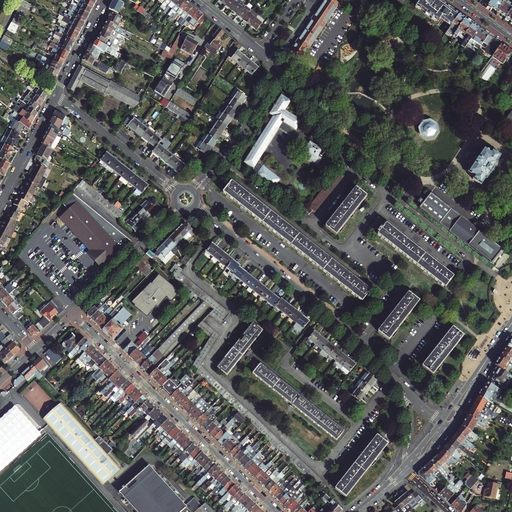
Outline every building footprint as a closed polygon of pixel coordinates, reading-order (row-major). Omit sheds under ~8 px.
[(23,0),(21,0),(19,5),(27,9),(30,4),(23,0)] [(65,0),(65,1),(70,4),(89,14),(92,8),(79,1),(76,0),(74,0),(73,3),(71,2),(67,0),(65,0)] [(113,0),(109,8),(118,13),(124,2),(119,0),(113,0)] [(171,0),(165,8),(167,10),(170,7),(171,7),(174,4),(175,5),(178,0),(171,0)] [(171,18),(176,12),(185,0),(178,0),(175,5),(169,12),(171,14),(169,15),(170,16),(168,19),(169,20),(171,18)] [(185,0),(176,12),(178,13),(180,15),(190,4),(185,0)] [(231,9),(238,0),(227,0),(224,4),(231,9)] [(238,0),(231,9),(237,14),(243,7),(246,4),(240,0),(238,0)] [(324,0),(291,49),(290,50),(302,57),(337,6),(335,4),(337,2),(333,0),(330,0),(330,1),(328,0),(324,0)] [(450,26),(459,14),(438,0),(419,0),(418,2),(416,0),(413,0),(411,3),(438,22),(440,19),(450,26)] [(496,10),(503,0),(490,0),(489,2),(488,4),(496,10)] [(503,0),(496,10),(505,17),(511,6),(506,2),(507,0),(503,0)] [(89,14),(70,4),(69,7),(63,3),(62,4),(60,3),(59,5),(61,6),(64,8),(67,9),(69,10),(86,19),(89,14)] [(190,4),(180,15),(184,19),(194,7),(190,4)] [(19,5),(16,11),(24,15),(27,9),(19,5)] [(184,19),(189,22),(198,11),(194,7),(184,19)] [(244,19),(249,12),(243,7),(237,14),(244,19)] [(62,21),(66,23),(80,30),(83,25),(66,16),(61,13),(63,9),(61,8),(59,12),(60,13),(59,14),(64,17),(62,21)] [(69,10),(66,16),(83,25),(86,19),(69,10)] [(16,11),(13,16),(21,20),(24,15),(16,11)] [(198,11),(189,22),(187,24),(192,29),(194,27),(194,28),(197,24),(196,23),(199,20),(202,22),(206,17),(198,11)] [(111,12),(107,20),(119,26),(120,25),(118,24),(122,17),(111,12)] [(244,19),(250,24),(256,17),(249,12),(244,19)] [(256,17),(250,24),(256,29),(264,19),(258,14),(256,17)] [(465,19),(459,14),(450,26),(444,34),(448,37),(451,31),(454,33),(465,19)] [(145,27),(150,18),(146,15),(141,25),(145,27)] [(21,20),(13,16),(11,22),(18,25),(21,20)] [(465,19),(454,33),(452,36),(455,38),(457,36),(461,39),(461,38),(472,24),(465,19)] [(119,26),(107,20),(104,25),(121,34),(124,36),(125,33),(119,30),(121,27),(119,26)] [(56,21),(55,24),(59,26),(77,36),(80,30),(66,23),(65,25),(62,23),(61,25),(59,25),(60,23),(56,21)] [(18,25),(11,22),(7,29),(14,33),(18,25)] [(478,28),(472,24),(461,38),(464,41),(461,46),(464,48),(469,41),(478,28)] [(104,25),(102,30),(124,42),(125,41),(119,38),(121,34),(104,25)] [(58,33),(75,41),(77,36),(59,26),(58,28),(60,30),(58,33)] [(219,27),(203,46),(214,54),(220,46),(218,44),(220,42),(218,41),(220,39),(219,38),(224,32),(219,27)] [(478,28),(469,41),(474,45),(474,48),(475,49),(478,48),(479,47),(482,42),(487,46),(493,39),(478,28)] [(99,35),(118,46),(120,43),(123,44),(124,42),(102,30),(99,35)] [(60,37),(59,40),(72,46),(75,41),(58,33),(55,31),(53,33),(60,37)] [(179,34),(170,49),(168,52),(165,58),(162,62),(160,67),(163,69),(176,47),(183,36),(179,34)] [(12,39),(4,35),(1,41),(9,45),(12,39)] [(99,35),(96,40),(116,50),(118,46),(99,35)] [(179,48),(191,55),(198,43),(187,36),(179,48)] [(72,46),(59,40),(54,37),(52,40),(57,43),(56,45),(69,52),(72,46)] [(492,56),(500,44),(493,39),(487,46),(482,42),(479,47),(492,56)] [(96,40),(94,45),(105,51),(106,49),(114,54),(116,50),(96,40)] [(237,42),(234,40),(229,46),(232,49),(234,47),(237,42)] [(1,41),(0,42),(0,47),(6,50),(9,45),(1,41)] [(55,49),(52,53),(65,60),(69,52),(56,45),(50,42),(48,45),(55,49)] [(86,53),(97,59),(100,51),(104,53),(105,51),(94,45),(91,43),(86,53)] [(145,47),(165,58),(168,52),(163,50),(159,47),(158,47),(157,48),(147,43),(145,47)] [(502,44),(500,44),(492,56),(502,63),(505,59),(507,60),(511,55),(509,54),(510,51),(505,47),(505,46),(502,44)] [(228,55),(238,63),(244,55),(234,47),(232,49),(228,55)] [(51,55),(50,57),(49,59),(53,61),(62,65),(65,60),(52,53),(48,51),(47,53),(51,55)] [(97,59),(86,53),(82,59),(97,67),(98,65),(107,70),(108,68),(110,69),(111,67),(97,59)] [(44,63),(47,65),(59,71),(62,65),(53,61),(49,59),(43,55),(41,59),(45,61),(44,63)] [(238,63),(245,69),(251,61),(244,55),(238,63)] [(163,76),(173,82),(176,77),(172,75),(175,71),(178,73),(184,62),(174,57),(163,76)] [(38,67),(44,70),(56,76),(59,71),(47,65),(44,63),(41,61),(38,67)] [(251,61),(245,69),(252,74),(258,67),(251,61)] [(105,91),(109,93),(130,105),(128,108),(131,109),(133,106),(135,107),(142,96),(115,82),(115,83),(80,64),(68,87),(74,91),(77,87),(79,88),(83,81),(104,92),(105,91)] [(173,82),(163,76),(154,90),(163,96),(167,90),(168,90),(173,82)] [(31,83),(28,88),(44,100),(47,94),(31,83)] [(44,100),(28,88),(27,88),(25,90),(35,98),(33,100),(38,104),(40,106),(44,100)] [(193,104),(197,100),(177,88),(174,92),(193,104)] [(238,91),(233,98),(241,104),(246,96),(238,91)] [(33,100),(22,93),(20,95),(24,98),(22,101),(34,109),(38,104),(33,100)] [(253,167),(251,171),(272,188),(279,178),(259,162),(258,163),(256,161),(278,128),(282,121),(294,128),(295,129),(301,119),(285,109),(290,100),(281,94),(270,112),(273,114),(243,161),(253,167)] [(236,111),(241,104),(233,98),(228,105),(236,111)] [(166,106),(173,111),(180,115),(188,121),(192,115),(169,100),(166,106)] [(34,109),(22,101),(20,104),(23,106),(21,108),(34,117),(37,112),(34,109)] [(14,110),(19,114),(31,123),(34,117),(21,108),(17,105),(14,110)] [(228,105),(223,112),(231,118),(236,111),(228,105)] [(50,123),(60,130),(70,137),(72,132),(65,128),(70,118),(55,110),(50,122),(50,123)] [(215,118),(218,120),(226,125),(231,118),(223,112),(220,110),(215,118)] [(11,113),(10,115),(23,125),(29,129),(31,123),(19,114),(16,118),(13,115),(13,114),(11,113)] [(23,125),(10,115),(9,114),(7,117),(12,121),(9,127),(20,132),(23,125)] [(124,121),(135,130),(143,120),(146,117),(143,114),(138,115),(136,114),(133,117),(130,114),(124,121)] [(135,130),(142,136),(148,128),(150,125),(143,120),(135,130)] [(218,120),(213,127),(221,133),(226,125),(218,120)] [(282,121),(278,128),(289,135),(294,128),(282,121)] [(49,128),(46,135),(55,140),(60,130),(50,123),(48,127),(49,128)] [(221,133),(213,127),(208,134),(216,140),(221,133)] [(149,141),(155,134),(148,128),(142,136),(149,141)] [(11,129),(9,132),(10,133),(8,137),(17,142),(20,138),(17,137),(19,133),(11,129)] [(161,139),(155,134),(149,141),(155,147),(158,143),(160,140),(161,139)] [(216,140),(208,134),(203,141),(211,147),(216,140)] [(51,147),(55,140),(46,135),(42,143),(43,143),(51,147)] [(161,139),(160,140),(163,143),(161,145),(165,149),(171,142),(164,136),(161,139)] [(17,142),(8,137),(5,144),(12,147),(13,145),(15,146),(17,142)] [(206,154),(211,147),(203,141),(200,139),(195,146),(206,154)] [(321,149),(310,142),(305,150),(309,153),(306,157),(317,164),(321,157),(317,155),(321,149)] [(12,147),(5,144),(3,143),(2,144),(0,143),(0,149),(10,155),(13,151),(10,150),(12,147)] [(43,143),(37,155),(41,157),(47,160),(53,149),(51,147),(43,143)] [(159,156),(165,149),(161,145),(158,143),(155,147),(152,151),(159,156)] [(483,147),(479,145),(463,169),(473,176),(471,178),(480,184),(484,177),(485,178),(488,173),(489,174),(494,167),(493,167),(496,162),(495,161),(499,155),(491,149),(490,151),(483,147)] [(10,155),(0,149),(0,158),(1,159),(5,160),(6,158),(9,159),(10,155)] [(166,162),(172,154),(165,149),(159,156),(166,162)] [(107,165),(113,157),(106,151),(100,159),(104,162),(102,164),(105,167),(107,165)] [(173,167),(179,160),(172,154),(166,162),(173,167)] [(107,165),(114,170),(120,162),(113,157),(107,165)] [(0,166),(7,170),(10,163),(5,160),(1,159),(0,161),(0,166)] [(186,165),(179,160),(173,167),(180,172),(186,165)] [(95,161),(88,168),(91,169),(97,162),(95,161)] [(32,167),(30,170),(42,176),(47,167),(38,162),(35,168),(32,167)] [(120,162),(114,170),(121,176),(127,168),(120,162)] [(134,173),(127,168),(121,176),(118,179),(125,184),(128,181),(134,173)] [(42,176),(30,170),(28,174),(31,175),(28,181),(37,186),(42,176)] [(134,173),(128,181),(134,186),(141,178),(134,173)] [(134,186),(141,192),(148,184),(141,178),(134,186)] [(32,195),(37,186),(28,181),(25,187),(22,186),(20,189),(32,195)] [(370,290),(231,181),(223,191),(362,300),(370,290)] [(400,190),(403,185),(399,181),(395,186),(400,190)] [(356,186),(325,226),(336,234),(366,195),(356,186)] [(19,197),(26,201),(28,202),(29,200),(32,201),(34,196),(32,195),(20,189),(18,192),(21,194),(19,197)] [(66,212),(58,220),(59,221),(60,222),(63,225),(85,247),(88,249),(105,266),(131,240),(71,192),(61,202),(68,209),(66,212)] [(429,194),(419,206),(490,263),(500,250),(482,235),(429,194)] [(21,211),(26,201),(19,197),(17,196),(13,203),(14,204),(13,207),(21,211)] [(147,199),(141,205),(143,208),(150,215),(160,205),(152,198),(149,201),(147,199)] [(61,202),(59,205),(66,212),(68,209),(61,202)] [(6,216),(15,221),(21,211),(13,207),(11,210),(10,209),(6,216)] [(150,215),(143,208),(137,214),(144,221),(150,215)] [(135,230),(144,221),(137,214),(131,220),(128,223),(135,230)] [(2,218),(0,221),(14,229),(17,225),(14,223),(15,221),(6,216),(4,220),(2,218)] [(385,222),(376,216),(368,226),(376,232),(385,222)] [(14,229),(0,221),(0,226),(0,227),(0,230),(8,235),(11,236),(14,229)] [(185,221),(175,231),(182,238),(185,240),(190,234),(188,232),(192,228),(185,221)] [(376,232),(376,233),(444,286),(453,275),(385,222),(376,232)] [(0,243),(3,245),(8,235),(0,230),(0,243)] [(182,238),(175,231),(169,237),(176,244),(182,238)] [(176,244),(169,237),(163,243),(170,250),(176,244)] [(213,255),(219,248),(212,242),(206,250),(213,255)] [(170,250),(163,243),(154,252),(155,253),(161,259),(164,256),(168,260),(174,254),(173,253),(170,250)] [(170,250),(173,253),(179,247),(176,244),(170,250)] [(145,252),(151,257),(155,253),(154,252),(149,248),(145,252)] [(213,255),(220,261),(226,253),(219,248),(213,255)] [(105,266),(88,249),(85,252),(103,269),(105,266)] [(185,253),(180,260),(185,264),(190,258),(185,253)] [(226,253),(220,261),(226,266),(233,259),(226,253)] [(137,267),(142,261),(139,258),(134,264),(137,267)] [(233,259),(226,266),(230,269),(228,272),(231,275),(232,274),(239,266),(240,264),(233,259)] [(145,264),(142,261),(137,267),(137,268),(140,270),(145,264)] [(171,274),(178,265),(175,262),(168,271),(171,274)] [(178,265),(171,274),(175,277),(179,271),(180,270),(182,268),(178,265)] [(239,266),(232,274),(239,279),(246,271),(239,266)] [(230,312),(226,309),(223,307),(179,271),(175,277),(203,301),(206,303),(208,305),(213,309),(209,313),(221,323),(230,312)] [(239,279),(246,285),(252,277),(246,271),(239,279)] [(150,283),(131,301),(137,307),(139,304),(141,306),(139,309),(146,315),(155,304),(158,306),(166,296),(171,300),(178,291),(158,274),(151,283),(150,283)] [(246,285),(253,290),(259,282),(252,277),(246,285)] [(10,288),(12,291),(19,284),(22,281),(20,279),(10,288)] [(259,282),(253,290),(260,295),(266,288),(259,282)] [(1,300),(7,307),(14,301),(15,299),(16,298),(13,294),(21,287),(19,284),(12,291),(11,292),(9,294),(1,300)] [(0,290),(0,298),(1,300),(9,294),(3,288),(0,290)] [(266,301),(273,293),(266,288),(260,295),(266,301)] [(409,292),(378,331),(388,339),(419,300),(409,292)] [(273,306),(274,305),(280,299),(273,293),(266,301),(273,306)] [(54,297),(49,302),(58,311),(59,313),(64,308),(54,297)] [(281,310),(288,303),(281,297),(280,299),(274,305),(281,310)] [(7,307),(19,319),(23,314),(19,310),(21,308),(17,304),(14,301),(7,307)] [(140,366),(145,370),(156,359),(154,358),(159,352),(161,354),(208,305),(206,303),(203,301),(147,359),(140,366)] [(44,315),(45,316),(47,314),(50,318),(54,316),(54,315),(58,311),(49,302),(45,305),(43,303),(40,307),(41,309),(40,310),(44,315)] [(89,317),(100,306),(97,302),(87,312),(87,315),(89,317)] [(108,307),(108,306),(104,302),(100,306),(89,317),(94,321),(108,307)] [(98,325),(102,329),(123,307),(119,303),(112,311),(98,325)] [(281,310),(288,316),(294,308),(288,303),(281,310)] [(188,304),(173,319),(176,322),(191,306),(188,304)] [(108,307),(94,321),(98,325),(112,311),(108,307)] [(130,314),(123,307),(102,329),(112,339),(114,337),(113,336),(122,328),(119,325),(130,314)] [(294,308),(288,316),(295,321),(301,314),(294,308)] [(308,319),(301,314),(295,321),(302,327),(308,319)] [(44,315),(41,318),(47,324),(50,321),(45,316),(44,315)] [(41,318),(38,321),(44,327),(47,324),(41,318)] [(36,334),(39,331),(30,322),(27,325),(23,320),(21,322),(33,334),(36,334)] [(191,365),(317,485),(320,481),(321,480),(200,364),(219,335),(201,320),(196,325),(200,329),(210,336),(191,365)] [(44,327),(38,321),(35,324),(41,330),(44,327)] [(254,322),(218,367),(226,374),(262,329),(254,322)] [(452,326),(421,365),(432,374),(463,334),(452,326)] [(315,343),(321,335),(314,330),(308,337),(315,343)] [(126,331),(115,342),(119,345),(129,334),(126,331)] [(129,355),(139,344),(147,336),(142,331),(136,336),(139,339),(138,340),(138,339),(133,344),(131,341),(122,349),(129,355)] [(7,337),(1,342),(5,345),(13,337),(10,334),(7,337)] [(71,352),(84,339),(81,336),(76,341),(74,339),(75,339),(71,335),(62,345),(62,346),(69,354),(71,352)] [(319,352),(320,351),(328,341),(321,335),(315,343),(312,346),(319,352)] [(5,345),(7,348),(15,356),(21,350),(14,343),(17,340),(13,337),(5,345)] [(77,352),(78,353),(88,342),(84,339),(71,352),(74,355),(77,352)] [(329,354),(335,346),(328,341),(320,351),(327,356),(329,354)] [(84,353),(91,346),(88,342),(78,353),(77,353),(79,355),(82,351),(84,353)] [(129,355),(132,359),(139,352),(137,350),(141,346),(139,344),(129,355)] [(1,345),(0,346),(0,349),(10,360),(15,356),(7,348),(5,350),(1,345)] [(84,359),(85,360),(95,349),(91,346),(84,353),(78,359),(81,362),(84,359)] [(335,346),(329,354),(335,359),(342,352),(335,346)] [(52,347),(46,352),(56,363),(62,358),(52,347)] [(136,362),(143,355),(141,353),(145,349),(143,347),(139,352),(132,359),(136,362)] [(0,359),(5,365),(10,360),(0,349),(0,359)] [(95,349),(85,360),(82,363),(84,365),(87,362),(88,363),(99,353),(95,349)] [(136,362),(140,366),(147,359),(145,357),(149,353),(147,351),(143,355),(136,362)] [(341,367),(343,365),(349,357),(342,352),(335,359),(334,362),(341,367)] [(511,357),(504,352),(501,357),(511,364),(511,357)] [(93,367),(95,364),(103,357),(99,353),(88,363),(86,366),(90,370),(92,368),(93,367)] [(48,365),(40,357),(33,364),(40,372),(48,365)] [(99,368),(107,361),(103,357),(95,364),(97,366),(99,368)] [(349,357),(343,365),(349,370),(355,363),(349,357)] [(496,365),(499,367),(506,372),(509,368),(511,369),(511,364),(501,357),(496,365)] [(172,358),(169,361),(152,378),(157,382),(166,372),(165,371),(175,361),(172,358)] [(160,366),(158,365),(149,375),(152,378),(169,361),(166,359),(160,366)] [(97,382),(99,379),(112,366),(107,361),(99,368),(99,369),(101,372),(96,377),(94,379),(97,382)] [(252,371),(336,439),(342,431),(255,361),(252,365),(255,368),(252,371)] [(15,384),(16,387),(25,379),(27,380),(35,373),(40,379),(43,376),(40,372),(33,364),(16,380),(15,384)] [(105,384),(117,371),(112,366),(99,379),(102,382),(99,384),(102,387),(105,384)] [(511,375),(506,372),(499,367),(492,377),(494,379),(491,383),(501,390),(503,387),(504,387),(511,378),(511,379),(511,378),(511,375)] [(166,372),(157,382),(161,386),(173,374),(169,370),(166,372)] [(100,400),(101,398),(123,376),(117,371),(105,384),(108,386),(104,390),(97,397),(100,400)] [(174,399),(188,385),(193,380),(185,373),(179,380),(173,374),(161,386),(174,399)] [(368,373),(362,380),(370,386),(376,379),(368,373)] [(115,394),(128,381),(123,376),(101,398),(104,401),(107,398),(113,392),(115,394)] [(357,387),(365,393),(370,386),(362,380),(357,387)] [(120,395),(121,397),(132,385),(128,381),(115,394),(112,398),(115,400),(120,395)] [(491,383),(487,381),(488,382),(484,388),(485,389),(484,391),(487,393),(486,393),(488,394),(489,395),(491,396),(492,397),(493,396),(496,398),(502,391),(501,390),(491,383)] [(122,402),(135,388),(132,385),(121,397),(122,398),(119,401),(120,402),(119,403),(120,404),(122,402)] [(174,399),(178,403),(188,393),(186,392),(191,387),(188,385),(174,399)] [(365,393),(357,387),(351,394),(359,400),(365,393)] [(126,406),(139,392),(135,388),(122,402),(124,403),(118,409),(120,412),(125,407),(126,406)] [(485,389),(484,388),(479,396),(493,404),(496,398),(493,396),(492,397),(491,396),(489,395),(488,394),(486,393),(487,393),(484,391),(485,389)] [(188,393),(178,403),(183,407),(192,397),(191,396),(195,391),(192,389),(188,393)] [(113,392),(107,398),(109,400),(112,398),(115,394),(113,392)] [(143,396),(139,392),(126,406),(127,407),(126,408),(124,411),(126,413),(132,407),(143,396)] [(197,393),(192,397),(183,407),(187,411),(197,401),(195,399),(199,395),(197,393)] [(130,419),(135,413),(148,400),(143,396),(132,407),(133,409),(128,414),(130,416),(129,418),(130,419)] [(493,404),(479,396),(475,402),(495,414),(498,411),(496,410),(497,407),(493,404)] [(197,401),(187,411),(191,415),(201,405),(205,401),(204,399),(201,397),(197,401)] [(138,413),(144,419),(156,408),(148,400),(135,413),(137,414),(138,413)] [(196,420),(206,410),(204,408),(208,403),(205,401),(201,405),(191,415),(196,420)] [(481,414),(486,417),(489,419),(489,417),(492,419),(511,431),(511,430),(511,424),(506,421),(495,414),(475,402),(472,408),(481,414)] [(108,456),(61,403),(43,419),(102,486),(120,470),(118,467),(124,461),(113,451),(108,456)] [(196,420),(200,424),(216,408),(218,406),(217,405),(212,407),(208,412),(206,410),(196,420)] [(148,430),(163,415),(156,408),(144,419),(130,434),(137,441),(148,430)] [(216,408),(200,424),(204,428),(216,416),(213,414),(216,412),(215,411),(217,409),(216,408)] [(472,408),(468,415),(485,424),(487,421),(484,420),(479,417),(481,414),(472,408)] [(246,419),(238,411),(233,416),(236,418),(241,423),(246,419)] [(218,414),(216,416),(204,428),(209,432),(219,422),(217,421),(222,416),(221,415),(219,413),(218,414)] [(158,430),(160,428),(168,420),(163,415),(148,430),(153,435),(158,430)] [(468,415),(462,426),(472,432),(477,424),(485,429),(489,423),(487,421),(485,424),(468,415)] [(213,437),(221,444),(230,435),(226,431),(227,430),(228,429),(226,428),(234,420),(231,418),(226,423),(223,426),(213,437)] [(219,422),(209,432),(213,437),(223,426),(221,425),(225,422),(223,421),(222,419),(219,422)] [(168,420),(160,428),(161,429),(159,431),(156,435),(157,436),(154,438),(156,440),(158,437),(172,424),(168,420)] [(162,439),(164,440),(176,428),(172,424),(158,437),(161,440),(162,439)] [(472,432),(462,426),(457,432),(466,437),(467,436),(469,433),(480,440),(481,438),(472,432)] [(382,427),(376,434),(387,442),(393,435),(382,427)] [(167,445),(171,441),(180,432),(176,428),(164,440),(162,441),(161,442),(164,445),(166,444),(167,445)] [(242,431),(239,434),(225,448),(229,452),(239,442),(237,441),(241,437),(239,435),(243,432),(242,431)] [(174,447),(184,436),(180,432),(171,441),(167,445),(169,447),(170,448),(172,446),(174,447)] [(225,448),(239,434),(237,432),(236,433),(235,432),(232,435),(231,434),(230,435),(221,444),(225,448)] [(466,437),(457,432),(453,437),(462,443),(468,447),(469,444),(474,447),(476,443),(471,440),(466,437)] [(239,442),(229,452),(233,456),(243,446),(241,444),(247,438),(246,437),(248,436),(246,434),(242,438),(239,442)] [(344,496),(387,442),(376,434),(334,488),(344,496)] [(189,440),(184,436),(174,447),(171,449),(173,451),(171,452),(170,451),(168,453),(170,455),(173,453),(175,450),(177,452),(189,440)] [(237,460),(243,465),(257,450),(265,442),(264,441),(263,442),(262,441),(259,437),(254,443),(237,460)] [(453,437),(448,443),(457,449),(459,447),(474,456),(476,452),(468,447),(462,443),(453,437)] [(193,444),(189,440),(177,452),(174,455),(176,456),(177,455),(178,456),(182,453),(183,454),(193,444)] [(237,460),(254,443),(251,440),(244,447),(243,446),(233,456),(237,460)] [(457,449),(448,443),(444,448),(460,459),(461,457),(464,453),(457,449)] [(185,458),(186,459),(197,448),(193,444),(183,454),(180,457),(176,461),(179,464),(185,458)] [(197,448),(186,459),(182,464),(183,465),(184,466),(189,460),(192,463),(202,453),(197,448)] [(460,459),(444,448),(439,455),(449,465),(453,460),(457,462),(460,459)] [(257,450),(243,465),(246,469),(259,456),(260,455),(261,454),(257,450)] [(202,453),(192,463),(187,468),(190,470),(197,464),(199,465),(207,457),(202,453)] [(449,465),(439,455),(435,458),(443,466),(446,468),(447,470),(450,467),(453,470),(454,469),(449,465)] [(259,456),(246,469),(250,472),(261,461),(262,460),(259,456)] [(211,461),(207,457),(199,465),(201,467),(197,471),(199,473),(211,461)] [(443,466),(435,458),(431,462),(439,470),(443,466)] [(488,468),(492,462),(486,458),(483,464),(487,466),(486,467),(488,468)] [(189,460),(184,466),(186,469),(187,468),(192,463),(189,460)] [(211,461),(199,473),(195,478),(197,480),(203,474),(205,476),(215,466),(211,461)] [(261,461),(250,472),(254,476),(264,465),(261,461)] [(439,470),(431,462),(427,466),(438,476),(441,473),(442,474),(443,473),(442,472),(439,470)] [(266,468),(264,465),(254,476),(257,479),(264,472),(263,471),(266,468)] [(190,511),(186,507),(148,466),(124,487),(123,486),(121,488),(122,489),(118,493),(135,511),(190,511)] [(207,480),(208,481),(219,469),(215,466),(205,476),(197,484),(199,487),(207,480)] [(266,474),(264,472),(257,479),(261,483),(271,473),(274,470),(275,469),(275,468),(273,466),(269,470),(266,474)] [(438,476),(427,466),(422,470),(420,472),(420,475),(429,484),(438,476)] [(471,466),(464,478),(466,480),(467,479),(474,468),(471,466)] [(210,487),(213,484),(223,473),(219,469),(208,481),(209,482),(202,490),(205,492),(210,487)] [(451,477),(444,471),(442,472),(443,473),(449,478),(450,479),(451,477)] [(223,473),(213,484),(215,486),(212,489),(213,490),(211,492),(212,493),(214,491),(227,477),(223,473)] [(265,487),(275,476),(271,473),(261,483),(265,487)] [(278,473),(275,476),(265,487),(268,490),(280,478),(277,476),(279,474),(278,473)] [(467,481),(465,483),(466,484),(465,485),(469,490),(479,480),(472,474),(468,479),(468,480),(467,481)] [(227,477),(214,491),(216,493),(217,492),(219,490),(221,492),(231,481),(227,477)] [(280,478),(268,490),(271,493),(280,484),(279,483),(280,482),(279,481),(281,479),(280,478)] [(199,487),(201,488),(208,481),(207,480),(199,487)] [(208,481),(201,488),(202,490),(209,482),(208,481)] [(225,491),(228,493),(236,485),(231,481),(221,492),(219,494),(215,498),(216,500),(220,496),(221,497),(225,493),(225,491)] [(499,484),(488,482),(486,489),(484,489),(482,496),(494,498),(496,489),(498,489),(499,484)] [(271,493),(275,496),(285,486),(281,483),(280,484),(271,493)] [(228,498),(230,500),(240,490),(236,485),(228,493),(219,503),(220,504),(221,503),(223,504),(228,498)] [(278,499),(288,489),(286,487),(287,486),(286,485),(285,486),(275,496),(278,499)] [(444,498),(451,490),(447,486),(443,491),(440,494),(444,498)] [(282,504),(289,497),(287,494),(292,490),(289,487),(288,489),(278,499),(282,504)] [(286,507),(299,494),(300,493),(302,491),(300,489),(296,493),(296,492),(292,496),(291,495),(289,497),(282,504),(286,507)] [(233,504),(234,506),(245,495),(240,490),(230,500),(223,508),(226,510),(227,509),(227,510),(233,504)] [(455,494),(451,490),(444,498),(448,501),(449,500),(455,494)] [(409,491),(403,497),(410,505),(416,499),(419,503),(423,499),(415,492),(412,495),(409,491)] [(326,504),(330,508),(334,511),(337,511),(341,509),(323,492),(320,494),(327,502),(326,504)] [(286,507),(290,511),(298,502),(296,501),(300,496),(299,494),(286,507)] [(235,511),(242,505),(249,498),(245,495),(234,506),(236,507),(232,511),(233,511),(235,511)] [(459,497),(453,504),(452,505),(455,508),(463,499),(464,498),(461,495),(459,497)] [(298,502),(290,511),(291,511),(295,511),(309,498),(307,496),(300,504),(298,502)] [(400,508),(395,511),(409,511),(410,511),(406,508),(410,505),(403,497),(396,503),(400,508)] [(249,498),(242,505),(243,507),(238,511),(241,511),(245,509),(252,502),(249,498)] [(306,511),(307,511),(304,509),(307,506),(308,505),(308,504),(311,500),(309,498),(295,511),(306,511)] [(463,499),(455,508),(459,511),(460,511),(467,503),(463,499)] [(249,511),(256,505),(252,502),(245,509),(247,510),(244,511),(249,511)] [(199,508),(202,511),(214,511),(212,510),(205,503),(199,508)]
